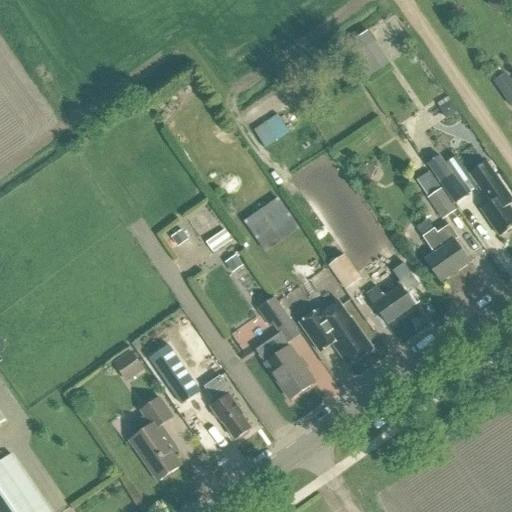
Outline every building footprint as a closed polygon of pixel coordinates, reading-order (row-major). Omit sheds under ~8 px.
[(369,74),(388,65),(376,41),(358,51),(369,74)] [(495,83),(511,107),(511,80),(508,74),(495,83)] [(253,129),(264,147),(288,133),(277,115),(253,129)] [(439,156),(426,165),(454,205),(467,196),(466,195),(460,186),(444,163),(439,156)] [(481,210),(500,238),(511,229),(511,210),(509,206),(511,204),(511,199),(507,192),(507,193),(486,164),(470,175),(472,178),(478,187),(490,204),(481,210)] [(428,173),(416,182),(443,221),(455,212),(428,173)] [(466,195),(478,187),(472,178),(460,186),(466,195)] [(244,223),(256,240),(291,216),(279,199),(244,223)] [(426,262),(441,283),(470,263),(455,241),(459,239),(450,226),(437,234),(435,230),(423,238),(435,255),(426,262)] [(171,236),(177,246),(189,238),(182,228),(171,236)] [(206,241),(212,250),(231,238),(225,229),(206,241)] [(345,253),(328,265),(345,290),(362,278),(345,253)] [(243,265),(236,254),(225,261),(232,272),(243,265)] [(367,296),(388,325),(415,306),(407,295),(418,287),(411,277),(400,285),(402,287),(385,299),(378,288),(367,296)] [(273,323),(288,344),(302,334),(276,297),(259,309),(270,325),(273,323)] [(333,345),(349,367),(373,350),(352,319),(351,320),(339,302),(317,318),(315,314),(300,324),(321,353),(333,345)] [(204,346),(191,355),(198,365),(211,357),(204,346)] [(201,392),(170,347),(150,361),(181,406),(201,392)] [(290,348),(265,365),(290,401),(315,384),(290,348)] [(113,365),(122,379),(140,367),(130,353),(113,365)] [(242,417),(243,416),(230,396),(232,394),(220,377),(205,388),(216,404),(211,408),(213,411),(212,414),(216,420),(219,420),(221,423),(223,422),(236,441),(239,439),(242,440),(248,436),(249,432),(251,430),(242,417)] [(161,427),(174,419),(160,399),(142,412),(145,417),(132,425),(139,435),(130,442),(159,483),(182,467),(172,453),(177,449),(161,427)] [(0,463),(0,511),(49,511),(10,457),(0,463)]
